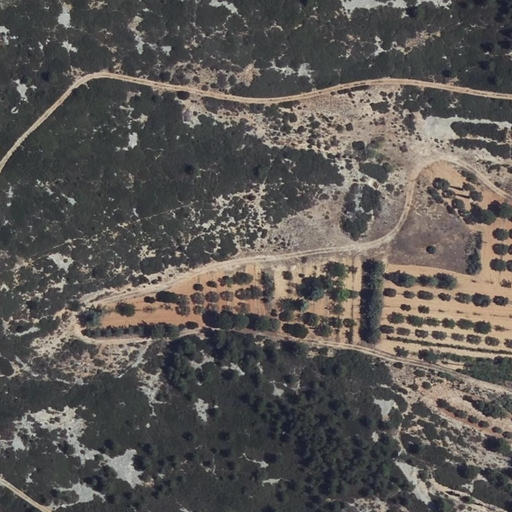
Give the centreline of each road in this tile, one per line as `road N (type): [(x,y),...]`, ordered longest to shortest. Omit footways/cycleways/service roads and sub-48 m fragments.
road 1 (track): [(511,95),(382,80),(295,98),(242,99),(94,75),(15,149),(0,175)]
road 2 (track): [(511,387),(225,325),(138,339),(86,332),(84,313),(94,302),(148,290)]
road 3 (track): [(511,194),(459,158),(439,158),(420,165),(399,230),(372,244),(211,267),(148,290)]
